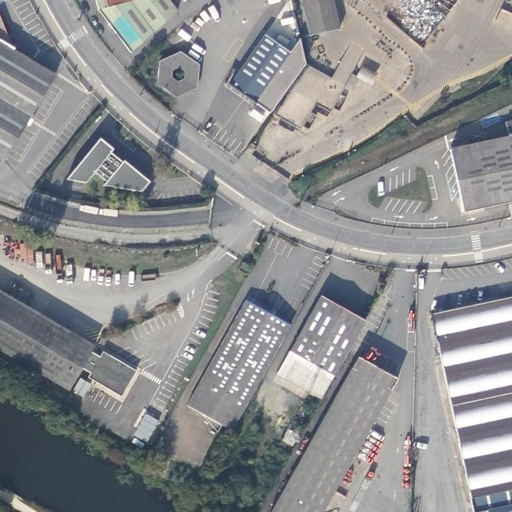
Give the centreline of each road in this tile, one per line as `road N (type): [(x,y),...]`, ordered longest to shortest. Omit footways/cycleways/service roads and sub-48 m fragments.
road 1 (tertiary): [(511,237),(433,248),(364,241),(270,201),(130,103),(73,36),(54,0)]
road 2 (track): [(238,231),(130,241),(52,228),(0,208)]
